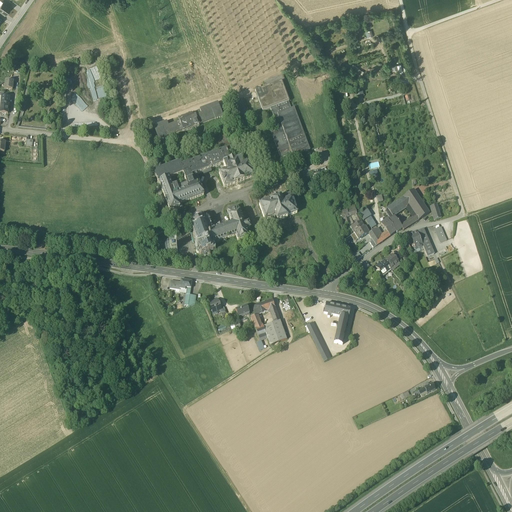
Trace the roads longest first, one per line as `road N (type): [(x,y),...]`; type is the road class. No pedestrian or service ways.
road 1 (secondary): [(316,293),(0,249)]
road 2 (track): [(247,511),(95,272),(95,260)]
road 3 (track): [(463,216),(407,33)]
road 4 (motorway): [(511,411),(356,511)]
road 5 (residential): [(316,293),(398,235),(463,216)]
road 6 (motorway): [(376,511),(511,424)]
road 7 (secondary): [(432,359),(372,307),(316,293)]
